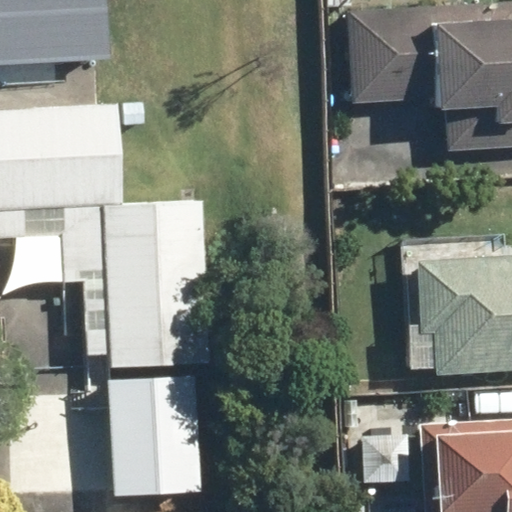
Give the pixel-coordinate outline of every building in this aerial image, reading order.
[(107,0),(0,0),(0,63),(110,61),(107,0)] [(350,0),(351,16),(330,17),(335,109),(409,104),(409,118),(430,116),(433,156),(511,151),(511,25),(507,26),(506,6),(380,14),(379,0),(350,0)] [(121,113),(0,112),(0,199),(121,199),(121,113)] [(205,205),(101,208),(105,365),(209,362),(205,205)] [(418,374),(418,380),(511,374),(511,246),(481,248),(480,238),(395,243),(400,332),(390,332),(393,376),(418,374)] [(200,382),(107,384),(110,495),(203,493),(200,382)] [(511,423),(405,430),(409,511),(511,511),(511,456),(509,457),(508,439),(511,438),(511,423)]
